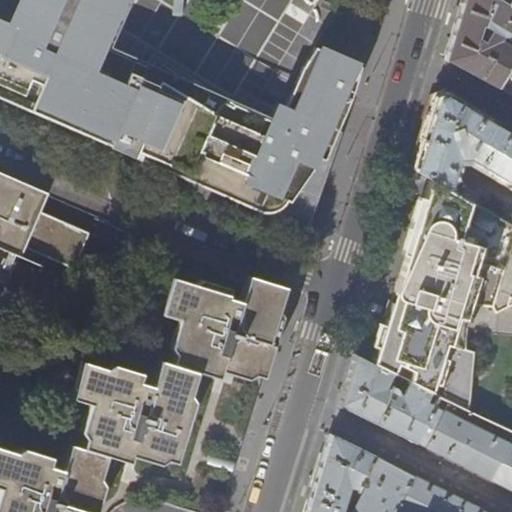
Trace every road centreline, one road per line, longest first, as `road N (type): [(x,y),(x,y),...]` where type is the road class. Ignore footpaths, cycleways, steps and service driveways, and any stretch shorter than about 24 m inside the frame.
road 1 (residential): [(336,286),(0,138)]
road 2 (tertiary): [(336,286),(429,0)]
road 3 (residential): [(300,402),(511,507)]
road 4 (tertiary): [(300,402),(336,286)]
